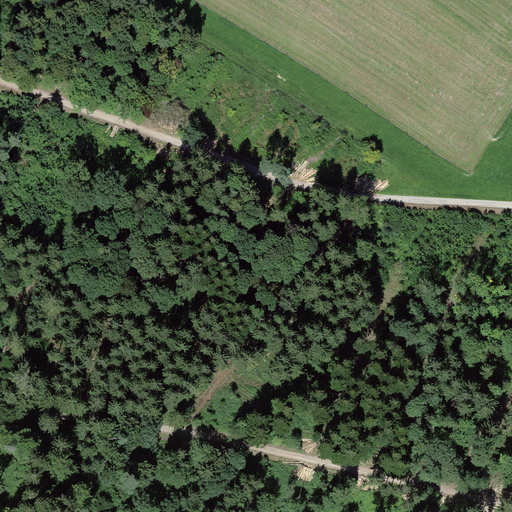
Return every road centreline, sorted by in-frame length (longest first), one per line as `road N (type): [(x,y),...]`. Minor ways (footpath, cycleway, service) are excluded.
road 1 (track): [(511,209),(356,197),(289,182),(0,86)]
road 2 (track): [(511,505),(194,432),(0,410)]
